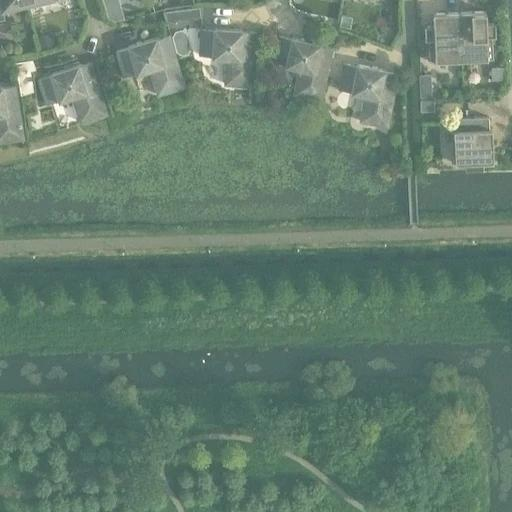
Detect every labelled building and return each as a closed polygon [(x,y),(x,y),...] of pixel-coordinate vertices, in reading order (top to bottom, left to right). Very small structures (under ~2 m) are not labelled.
[(27,4),(26,0),(0,0),(0,1),(1,1),(3,9),(27,4)] [(117,0),(106,0),(103,1),(108,18),(114,21),(124,18),(117,0)] [(202,8),(187,10),(188,20),(202,18),(202,8)] [(202,8),(202,18),(212,19),(212,9),(202,8)] [(486,12),(459,13),(462,61),(493,60),(493,39),(496,38),(496,24),(486,25),(486,12)] [(462,61),(459,13),(433,14),(434,27),(424,27),(425,42),(429,41),(430,62),(462,61)] [(201,29),(200,56),(213,57),(213,58),(226,59),(225,85),(253,87),(256,33),(243,32),(243,31),(214,29),(214,30),(201,29)] [(336,33),(334,44),(345,46),(347,35),(336,33)] [(52,35),(38,39),(40,49),(55,46),(52,35)] [(124,77),(127,76),(137,73),(137,74),(150,70),(158,96),(185,87),(169,36),(157,39),(156,38),(129,47),(129,48),(117,52),(124,77)] [(279,36),(273,62),(286,65),(286,66),(299,69),(294,95),(321,101),(333,48),(320,45),(320,44),(292,38),(292,39),(279,36)] [(20,89),(33,85),(29,61),(16,63),(20,89)] [(78,65),(51,74),(51,75),(38,79),(46,105),(59,101),(59,102),(72,98),(80,123),(107,114),(91,63),(79,67),(78,65)] [(344,63),(338,89),(352,92),(352,93),(365,96),(360,122),(388,127),(398,74),(385,72),(385,70),(357,65),(357,66),(344,63)] [(504,68),(491,69),(492,81),(505,81),(504,68)] [(431,76),(420,76),(421,99),(432,98),(431,76)] [(2,86),(0,86),(0,142),(24,139),(16,86),(3,88),(2,86)] [(434,101),(421,101),(421,112),(434,112),(434,101)] [(457,131),(454,131),(455,164),(466,164),(467,170),(482,170),(482,163),(493,163),(493,139),(490,139),(489,117),(457,119),(457,131)]
